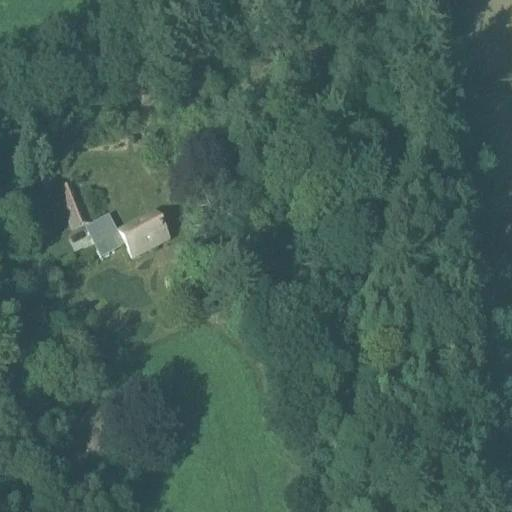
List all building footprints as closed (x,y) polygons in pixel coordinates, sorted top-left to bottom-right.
[(482,50),(494,34),(481,24),(469,40),(482,50)] [(511,36),(480,55),(490,72),(482,77),(502,112),(511,106),(511,36)] [(511,134),(507,138),(511,145),(511,180),(511,181),(506,173),(493,181),(510,209),(511,207),(511,134)] [(70,231),(90,224),(77,184),(56,194),(70,231)] [(168,242),(153,215),(116,234),(107,218),(84,231),(100,262),(124,248),(131,263),(168,242)] [(511,220),(495,223),(500,268),(511,266),(511,220)]
